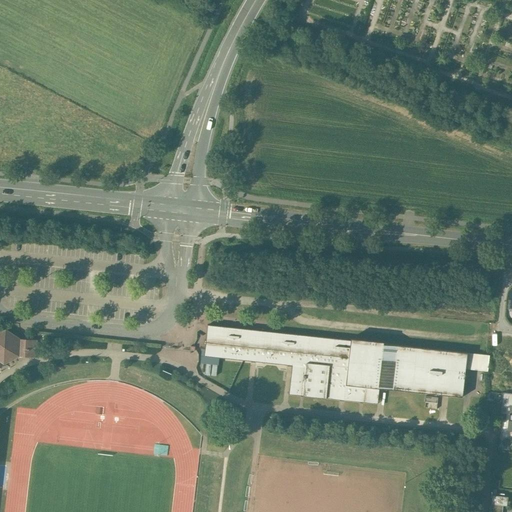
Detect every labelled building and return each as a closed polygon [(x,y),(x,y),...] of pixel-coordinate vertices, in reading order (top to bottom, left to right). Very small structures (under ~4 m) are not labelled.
[(383,342),(350,338),(350,340),(207,325),(205,342),(203,356),(291,366),(288,395),(377,404),(379,388),(462,397),(465,369),(467,354),(467,353),(383,344),(383,342)] [(5,331),(0,333),(0,363),(1,362),(3,363),(18,356),(34,357),(35,340),(19,340),(5,331)] [(488,356),(467,354),(465,369),(486,371),(488,356)] [(502,406),(510,406),(510,405),(511,405),(511,393),(503,393),(502,406)] [(168,455),(170,445),(157,443),(155,453),(168,455)] [(492,494),(491,502),(506,504),(507,496),(492,494)]
